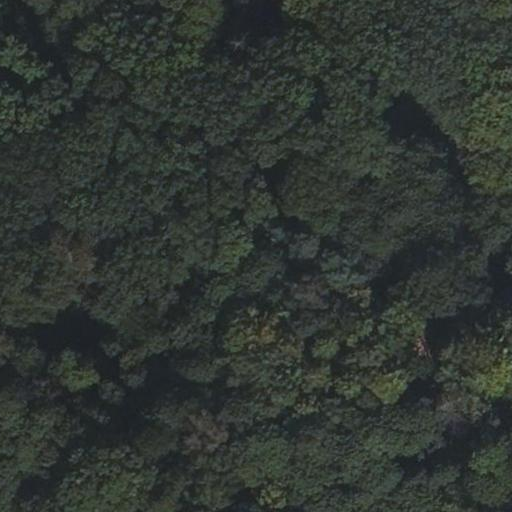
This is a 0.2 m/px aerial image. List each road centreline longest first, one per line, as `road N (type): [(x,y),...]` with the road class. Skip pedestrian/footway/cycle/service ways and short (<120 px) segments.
road 1 (track): [(285,511),(0,173)]
road 2 (track): [(165,511),(486,430),(511,410)]
